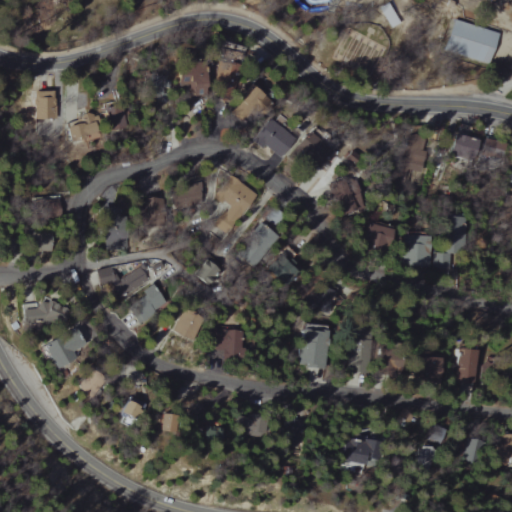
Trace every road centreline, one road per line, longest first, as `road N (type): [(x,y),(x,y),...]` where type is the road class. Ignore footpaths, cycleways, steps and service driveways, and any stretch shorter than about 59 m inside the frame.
road 1 (residential): [(0,275),(79,266),(95,309),(120,339),(155,362),(218,383),(511,411)]
road 2 (residential): [(79,266),(85,196),(174,155),(219,150),(295,193),(323,222),(344,267),(511,307)]
road 3 (residential): [(511,113),(348,101),(258,30),(220,19),(183,22),(69,62),(0,56)]
road 4 (tertiary): [(0,362),(72,451),(123,487),(189,511)]
